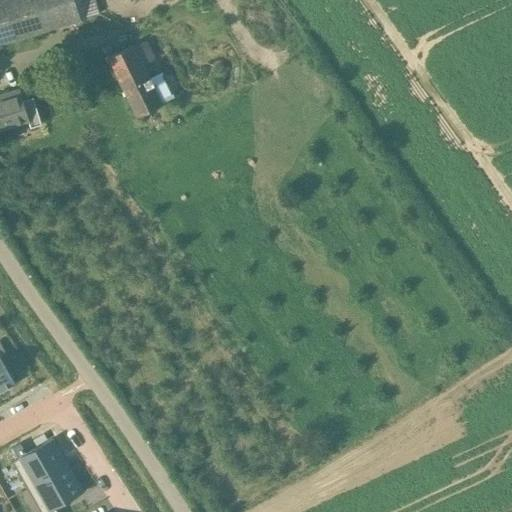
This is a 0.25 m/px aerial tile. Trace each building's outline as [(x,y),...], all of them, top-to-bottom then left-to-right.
[(0,0),(0,44),(82,20),(81,18),(75,0),(0,0)] [(133,45),(108,57),(137,117),(164,103),(163,102),(171,98),(160,74),(150,79),(143,66),(152,62),(143,43),(134,48),(133,45)] [(0,129),(30,120),(20,88),(0,94),(0,129)] [(0,391),(15,383),(0,356),(0,354),(6,351),(0,340),(0,391)] [(24,433),(0,447),(0,467),(12,461),(27,488),(68,464),(53,437),(33,449),(24,433)] [(68,464),(27,488),(41,511),(46,511),(49,511),(60,511),(57,506),(83,491),(68,464)]
